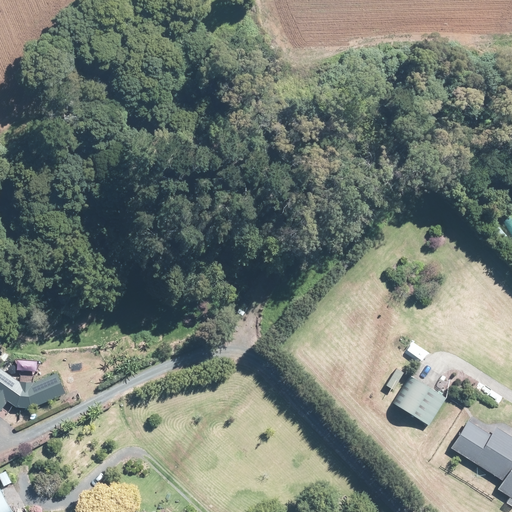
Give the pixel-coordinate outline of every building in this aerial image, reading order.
[(34,382),(17,381),(0,367),(0,411),(8,401),(17,407),(30,408),(64,393),(55,373),(34,382)] [(394,368),(384,385),(392,390),(403,373),(394,368)] [(388,401),(391,403),(428,426),(446,397),(408,374),(395,396),(392,394),(388,401)] [(511,436),(496,426),(491,432),(489,436),(467,421),(449,447),(450,448),(500,480),(495,488),(508,497),(504,503),(511,508),(511,436)] [(6,470),(0,472),(0,480),(3,486),(12,481),(6,470)] [(12,511),(0,487),(0,511),(12,511)]
